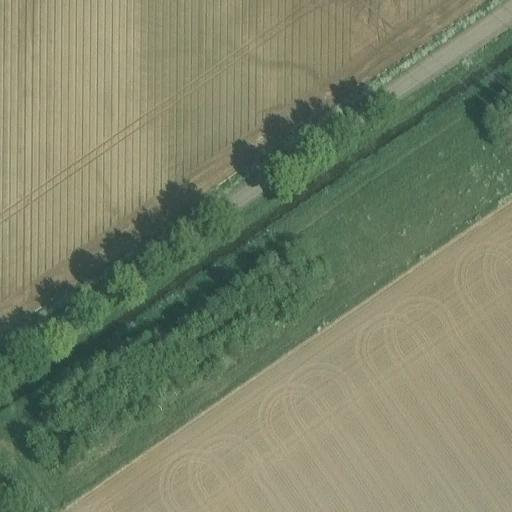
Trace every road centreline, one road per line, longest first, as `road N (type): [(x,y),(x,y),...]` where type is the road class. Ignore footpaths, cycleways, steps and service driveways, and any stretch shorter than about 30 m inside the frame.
road 1 (track): [(0,432),(511,75)]
road 2 (unclassified): [(0,372),(511,17)]
